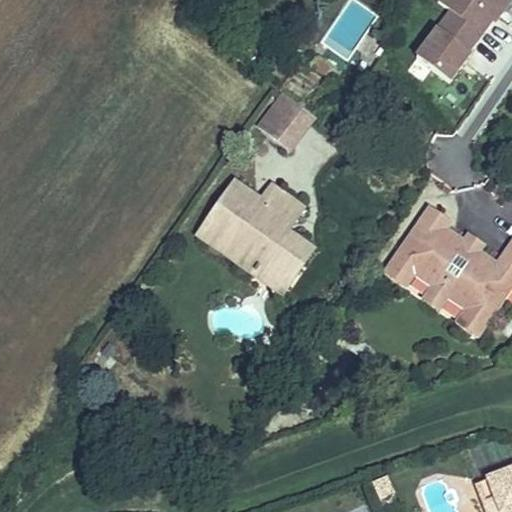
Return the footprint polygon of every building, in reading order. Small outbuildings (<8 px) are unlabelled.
[(511,0),(440,0),(438,3),(452,13),(482,35),(492,22),(494,24),(511,0)] [(449,17),(479,39),(482,35),(452,13),(449,17)] [(449,17),(417,60),(450,84),(471,56),(468,54),(479,39),(449,17)] [(313,66),(327,75),(331,68),(318,59),(313,66)] [(260,127),(291,151),(315,120),(283,96),(260,127)] [(235,183),(198,237),(217,250),(220,245),(240,258),(236,264),(253,275),(258,267),(274,278),(290,256),(298,262),(308,246),(288,232),(287,232),(284,236),(279,232),(285,223),(296,221),(305,208),(272,186),(262,201),(256,209),(248,204),(254,196),(235,183)] [(248,204),(256,209),(262,201),(254,196),(248,204)] [(429,208),(384,274),(406,290),(415,278),(431,289),(448,300),(464,312),(456,324),(478,340),(511,290),(511,242),(497,264),(481,253),(464,241),(448,230),(452,224),(429,208)] [(279,232),(284,236),(287,232),(288,232),(296,221),(285,223),(279,232)] [(464,241),(481,253),(485,247),(468,235),(464,241)] [(217,250),(236,264),(240,258),(220,245),(217,250)] [(253,275),(282,295),(313,250),(308,246),(298,262),(290,256),(274,278),(258,267),(253,275)] [(422,301),(439,313),(448,300),(431,289),(422,301)] [(511,511),(511,472),(478,486),(485,504),(496,500),(500,511),(511,511)] [(379,501),(392,495),(386,481),(373,487),(379,501)] [(500,511),(496,500),(485,504),(487,511),(500,511)]
